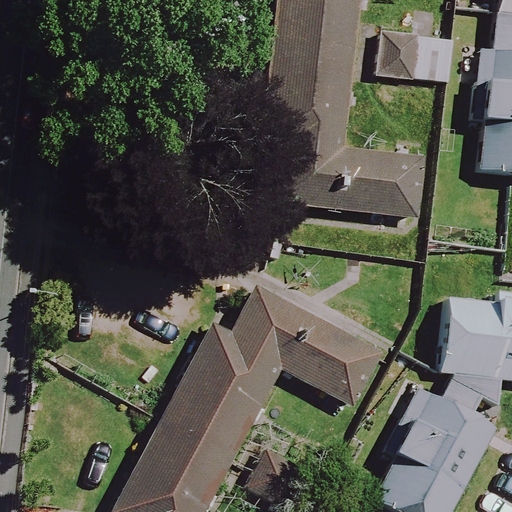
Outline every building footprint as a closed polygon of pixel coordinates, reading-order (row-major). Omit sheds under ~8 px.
[(247,213),(262,214),(405,229),(412,162),(341,155),(356,0),(268,0),(254,143),(247,213)] [(511,0),(493,0),(491,18),(511,20),(511,0)] [(411,29),(373,25),(367,82),(444,89),(449,42),(410,38),(411,29)] [(511,62),(478,59),(468,178),(511,182),(511,62)] [(225,319),(202,308),(99,511),(200,511),(269,376),(337,411),(364,357),(238,293),(225,319)] [(482,307),(436,304),(431,377),(511,382),(511,299),(483,297),(482,307)] [(447,511),(487,437),(408,396),(376,458),(388,465),(365,509),(370,511),(447,511)]
